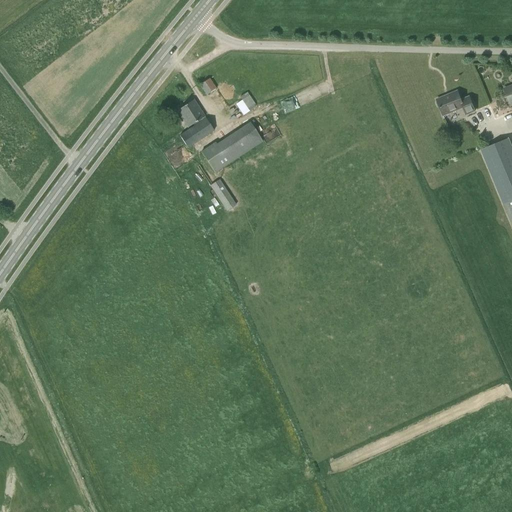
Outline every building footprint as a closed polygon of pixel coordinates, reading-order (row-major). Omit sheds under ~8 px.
[(205,96),(216,89),(210,79),(199,86),(205,96)] [(304,91),(309,101),(323,94),(318,84),(304,91)] [(247,92),(240,97),(248,111),(256,106),(247,92)] [(467,115),(475,111),(470,97),(462,101),(458,92),(438,100),(444,116),(464,108),(467,115)] [(289,110),(303,105),(300,97),(286,102),(289,110)] [(188,128),(205,116),(194,100),(177,111),(188,128)] [(204,118),(178,135),(188,149),(214,131),(204,118)] [(249,122),(217,144),(215,141),(200,152),(215,174),(229,164),(262,142),(249,122)] [(481,150),(511,226),(511,147),(508,139),(481,150)] [(226,211),(236,205),(220,179),(210,186),(226,211)]
